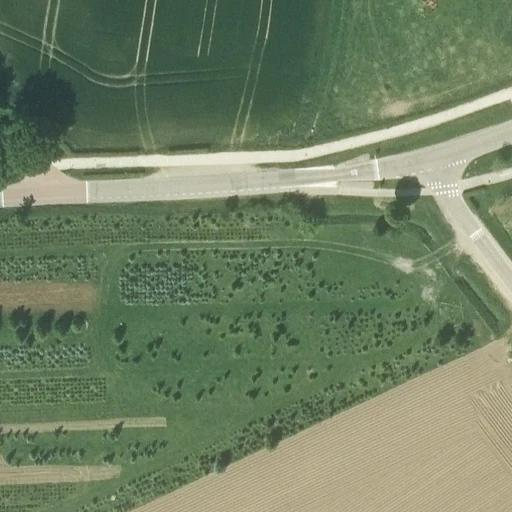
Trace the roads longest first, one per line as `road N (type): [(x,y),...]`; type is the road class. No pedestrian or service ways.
road 1 (tertiary): [(47,192),(336,175),(435,156)]
road 2 (unclassified): [(511,282),(454,205),(435,156)]
